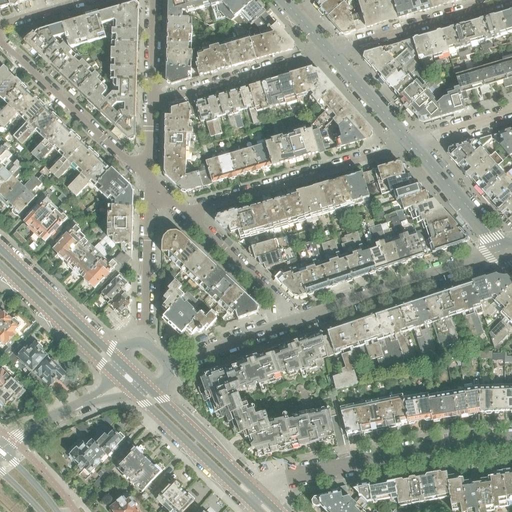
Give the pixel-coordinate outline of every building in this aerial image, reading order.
[(11,7),(9,0),(0,0),(0,5),(1,9),(10,6),(11,7)] [(188,13),(189,12),(184,0),(169,0),(169,18),(180,19),(181,13),(182,12),(188,12),(188,13)] [(200,9),(197,0),(184,0),(189,12),(195,10),(195,11),(200,9)] [(211,6),(209,0),(197,0),(200,9),(204,8),(211,6)] [(238,15),(255,1),(253,0),(209,0),(211,6),(212,6),(216,22),(227,19),(232,21),(238,15)] [(319,10),(330,0),(313,0),(315,2),(314,4),(319,10)] [(330,0),(319,10),(327,19),(345,3),(348,0),(330,0)] [(391,21),(399,19),(393,0),(366,0),(359,2),(360,7),(366,28),(374,26),(391,21)] [(431,10),(427,0),(393,0),(399,19),(406,17),(406,16),(423,12),(431,10)] [(455,3),(462,0),(427,0),(431,10),(438,8),(438,7),(455,2),(455,3)] [(254,23),(265,13),(255,1),(238,15),(244,22),(246,19),(251,25),(254,23)] [(366,28),(360,7),(354,9),(355,15),(352,16),(347,10),(349,8),(345,3),(327,19),(341,34),(344,35),(366,28)] [(125,30),(138,31),(139,7),(135,4),(126,6),(125,30)] [(125,30),(126,6),(122,7),(99,14),(102,25),(114,21),(114,30),(125,30)] [(511,11),(502,14),(507,31),(511,29),(511,11)] [(280,29),(265,13),(254,23),(264,34),(272,32),(280,29)] [(104,30),(102,25),(99,14),(90,17),(87,18),(94,42),(107,38),(104,30)] [(507,31),(502,14),(483,19),(486,30),(492,28),(495,35),(500,34),(500,33),(507,31)] [(94,42),(87,18),(83,19),(74,21),(82,45),(94,42)] [(168,31),(192,32),(192,27),(193,19),(180,19),(169,18),(168,31)] [(486,30),(483,19),(473,22),(478,40),(484,38),(495,35),(492,28),(486,30)] [(82,45),(74,21),(67,24),(63,25),(62,25),(66,35),(66,39),(69,46),(71,48),(82,45)] [(470,42),(478,40),(473,22),(454,28),(457,38),(464,36),(466,44),(470,42)] [(54,39),(66,35),(62,25),(44,30),(38,32),(35,35),(51,50),(57,44),(58,43),(54,39)] [(457,38),(454,28),(443,31),(448,48),(454,46),(455,47),(466,44),(464,36),(457,38)] [(280,29),(272,32),(275,35),(280,54),(293,50),(294,45),(282,31),(280,29)] [(138,31),(125,30),(114,30),(113,30),(113,36),(112,43),(138,43),(138,31)] [(168,31),(168,43),(192,44),(192,36),(192,32),(168,31)] [(449,52),(448,48),(443,31),(413,40),(417,53),(417,54),(418,57),(424,56),(425,59),(449,52)] [(268,57),(280,54),(275,35),(272,32),(264,34),(261,35),(268,57)] [(51,50),(35,35),(34,33),(31,36),(27,36),(24,39),(25,42),(42,59),(51,50)] [(257,60),(268,57),(261,35),(251,38),(257,60)] [(257,60),(251,38),(250,37),(238,41),(244,64),(257,60)] [(378,73),(380,75),(407,49),(412,54),(417,53),(413,40),(364,54),(363,58),(376,73),(378,73)] [(232,68),(244,64),(238,41),(225,44),(232,68)] [(138,56),(138,43),(112,43),(112,55),(138,56)] [(192,52),(192,44),(168,43),(168,56),(193,56),(193,52),(192,52)] [(51,67),(69,49),(64,44),(61,47),(57,44),(51,50),(42,59),(48,64),(51,67)] [(222,71),(232,68),(225,44),(215,47),(222,71)] [(222,71),(215,47),(210,48),(210,49),(203,51),(203,52),(210,74),(222,71)] [(51,67),(60,76),(77,57),(69,49),(51,67)] [(385,83),(412,58),(417,54),(417,53),(412,54),(407,49),(380,75),(381,76),(381,79),(385,83)] [(200,77),(210,74),(203,52),(198,54),(198,56),(199,60),(197,60),(198,64),(196,65),(200,77)] [(137,69),(138,56),(112,55),(111,69),(137,69)] [(70,85),(88,65),(78,56),(77,57),(60,76),(70,85)] [(167,69),(192,70),(192,61),(193,62),(193,56),(168,56),(167,69)] [(391,88),(392,89),(416,68),(419,66),(412,58),(385,83),(389,88),(391,88)] [(511,78),(511,58),(502,61),(509,87),(511,86),(511,79),(511,78)] [(505,88),(509,87),(502,61),(491,65),(496,83),(503,81),(505,88)] [(70,85),(78,93),(96,73),(88,65),(70,85)] [(489,86),(496,83),(491,65),(479,68),(487,94),(491,92),(489,86)] [(0,89),(12,77),(9,74),(9,71),(4,67),(0,71),(0,89)] [(466,92),(473,90),(467,72),(461,73),(459,67),(453,68),(458,85),(463,101),(468,99),(466,92)] [(394,94),(398,98),(417,81),(425,74),(423,72),(421,73),(416,68),(392,89),(394,92),(394,94)] [(487,94),(479,68),(467,72),(473,90),(480,88),(482,95),(487,94)] [(137,81),(137,69),(111,69),(111,73),(111,81),(114,81),(137,81)] [(192,79),(192,70),(167,69),(167,82),(171,85),(192,79)] [(317,103),(333,89),(324,79),(319,72),(317,71),(314,70),(311,70),(309,70),(306,71),(312,91),(310,92),(310,93),(311,92),(310,94),(309,107),(313,108),(315,105),(317,103)] [(302,95),(310,93),(310,92),(312,91),(306,71),(290,76),(297,101),(303,99),(302,95)] [(78,93),(87,102),(103,85),(106,82),(96,73),(78,93)] [(408,109),(427,91),(429,90),(434,85),(438,88),(443,84),(437,76),(431,81),(430,77),(428,74),(425,74),(417,81),(398,98),(408,109)] [(297,101),(290,76),(279,79),(285,100),(286,104),(287,104),(288,106),(297,103),(297,101)] [(0,97),(0,98),(4,102),(22,84),(17,79),(15,80),(12,77),(0,89),(0,97)] [(285,100),(279,79),(266,83),(270,96),(264,97),(268,110),(286,104),(285,100)] [(113,93),(115,99),(136,100),(137,85),(137,81),(114,81),(114,86),(116,88),(117,88),(117,89),(124,89),(124,94),(113,93)] [(257,113),(268,110),(264,97),(270,96),(266,83),(250,88),(257,113)] [(0,124),(29,93),(26,90),(26,88),(22,84),(4,102),(9,106),(0,115),(0,124)] [(463,101),(458,85),(454,87),(453,84),(445,86),(448,97),(453,114),(466,110),(463,101)] [(115,99),(113,93),(106,100),(102,97),(107,92),(106,92),(107,91),(107,88),(103,85),(87,102),(101,114),(115,99)] [(260,123),(257,113),(250,88),(238,91),(244,110),(249,109),(254,124),(256,130),(261,128),(260,123)] [(325,112),(341,97),(333,89),(317,103),(325,112)] [(244,110),(238,91),(228,94),(238,129),(244,127),(240,114),(239,112),(244,110)] [(416,116),(434,101),(435,100),(427,91),(408,109),(414,115),(415,114),(416,116)] [(22,119),(39,100),(35,96),(33,97),(29,93),(0,124),(4,128),(17,114),(22,119)] [(240,134),(238,129),(228,94),(217,97),(222,117),(228,115),(234,136),(240,134)] [(217,97),(206,100),(216,136),(218,141),(222,140),(220,134),(222,134),(218,118),(222,117),(217,97)] [(326,128),(333,121),(349,107),(341,97),(325,112),(318,118),(326,128)] [(423,123),(453,114),(448,97),(444,98),(437,104),(434,101),(416,116),(418,118),(419,119),(422,123),(423,123)] [(123,119),(120,112),(118,114),(112,109),(118,104),(115,99),(101,114),(115,128),(123,119)] [(136,119),(136,100),(115,99),(118,104),(125,104),(125,112),(120,112),(123,119),(136,119)] [(14,137),(18,142),(19,140),(48,111),(44,107),(44,105),(39,100),(22,119),(27,123),(14,137)] [(206,100),(195,104),(198,115),(201,123),(206,121),(210,137),(216,136),(206,100)] [(195,104),(189,105),(191,114),(192,116),(198,115),(195,104)] [(190,114),(191,114),(189,105),(172,110),(172,117),(166,117),(166,121),(190,122),(190,114)] [(339,127),(355,113),(349,107),(333,121),(339,127)] [(40,136),(58,118),(53,114),(51,114),(48,111),(19,140),(18,142),(22,146),(36,132),(40,136)] [(371,131),(355,113),(339,127),(341,137),(336,139),(338,148),(369,139),(371,138),(372,136),(372,134),(372,132),(371,131)] [(32,154),(36,158),(65,128),(62,125),(62,122),(58,118),(40,136),(45,140),(32,154)] [(135,138),(136,119),(123,119),(115,128),(129,140),(131,141),(134,140),(135,138)] [(166,121),(166,134),(191,134),(193,134),(199,134),(204,133),(201,125),(198,126),(198,130),(194,130),(194,122),(190,122),(166,121)] [(299,129),(308,157),(319,154),(313,131),(311,126),(299,129)] [(54,149),(58,153),(75,134),(72,131),(69,131),(65,128),(36,158),(40,163),(54,149)] [(308,157),(299,129),(288,133),(296,160),(308,157)] [(319,129),(313,131),(319,154),(325,152),(319,129)] [(511,131),(511,130),(504,133),(500,134),(493,136),(494,139),(495,140),(500,146),(509,157),(510,156),(511,158),(511,131)] [(284,164),(296,160),(288,133),(276,136),(284,164)] [(54,176),(84,145),(81,142),(81,139),(75,134),(58,153),(63,157),(50,172),(54,176)] [(191,142),(191,134),(166,134),(165,147),(188,147),(188,148),(196,149),(196,148),(194,142),(191,142)] [(284,164),(276,136),(265,140),(273,166),(273,167),(284,164)] [(258,147),(254,148),(261,170),(273,166),(265,140),(257,142),(258,147)] [(0,158),(7,151),(9,149),(12,146),(7,142),(5,145),(5,144),(0,149),(0,152),(0,158)] [(465,144),(474,155),(481,149),(474,142),(465,144)] [(460,168),(474,155),(465,144),(461,145),(453,147),(453,148),(449,149),(448,153),(449,155),(454,161),(460,168)] [(72,166),(77,171),(94,152),(90,148),(87,148),(84,145),(54,176),(49,181),(54,187),(57,184),(55,183),(59,180),(72,166)] [(165,160),(186,160),(187,152),(188,152),(188,153),(197,153),(196,149),(188,148),(188,147),(165,147),(165,160)] [(261,170),(254,148),(246,150),(245,148),(241,149),(249,173),(252,172),(253,173),(261,171),(261,170)] [(237,176),(249,173),(241,149),(242,151),(230,155),(237,176)] [(474,155),(460,168),(468,176),(489,157),(481,149),(474,155)] [(0,174),(12,162),(11,162),(8,165),(4,162),(7,159),(8,160),(12,156),(7,151),(0,158),(0,174)] [(68,189),(72,193),(101,162),(99,159),(99,156),(94,152),(77,171),(81,175),(68,189)] [(212,183),(225,180),(225,179),(218,158),(216,152),(204,156),(209,170),(212,183)] [(489,157),(468,176),(476,185),(506,158),(500,152),(491,160),(489,157)] [(237,176),(230,155),(218,158),(225,179),(229,178),(229,180),(237,178),(237,176)] [(484,194),(505,175),(497,167),(506,159),(506,158),(476,185),(484,194)] [(186,170),(186,160),(165,160),(165,174),(186,170)] [(0,189),(23,166),(18,161),(14,165),(12,162),(0,174),(0,189)] [(95,187),(112,169),(108,165),(105,165),(101,162),(72,193),(77,197),(87,186),(92,190),(95,187)] [(378,183),(406,174),(405,170),(403,170),(401,165),(397,164),(375,170),(378,183)] [(0,201),(2,203),(23,180),(19,176),(22,173),(24,174),(27,170),(23,166),(0,189),(0,201)] [(104,196),(121,178),(112,169),(95,187),(100,192),(104,196)] [(484,194),(492,203),(511,185),(511,170),(511,169),(505,175),(484,194)] [(165,175),(176,186),(185,176),(192,175),(192,170),(186,170),(165,174),(165,175)] [(212,183),(209,170),(197,173),(192,175),(185,176),(176,186),(184,193),(213,185),(212,183)] [(363,174),(346,179),(353,204),(354,206),(363,203),(362,200),(370,197),(367,186),(363,174)] [(393,191),(415,185),(414,180),(411,181),(409,174),(406,174),(378,183),(382,195),(391,192),(393,191)] [(38,180),(11,208),(14,210),(12,211),(13,214),(16,216),(18,217),(19,215),(19,216),(26,209),(36,198),(35,198),(37,196),(33,192),(37,188),(39,189),(43,185),(42,184),(47,179),(42,175),(38,180)] [(10,207),(11,208),(38,180),(33,176),(29,180),(31,181),(28,184),(23,180),(2,203),(8,209),(10,207)] [(113,202),(113,206),(131,187),(121,178),(104,196),(108,200),(109,199),(113,202)] [(338,181),(333,183),(341,209),(347,207),(347,206),(353,204),(346,179),(338,181)] [(333,183),(322,186),(329,211),(334,209),(335,211),(341,209),(333,183)] [(397,202),(401,201),(422,194),(419,184),(415,185),(393,191),(397,202)] [(511,185),(492,203),(500,212),(511,200),(511,185)] [(322,186),(310,190),(317,216),(324,214),(323,212),(329,211),(322,186)] [(113,206),(133,207),(134,193),(131,187),(113,206)] [(70,194),(65,189),(62,193),(67,197),(70,194)] [(310,190),(297,193),(298,195),(305,218),(311,216),(311,218),(317,216),(310,190)] [(422,194),(401,201),(404,210),(408,209),(433,201),(426,192),(422,194)] [(72,203),(77,198),(72,194),(68,198),(72,203)] [(288,198),(286,198),(293,223),(298,221),(298,220),(305,218),(298,195),(297,195),(295,194),(292,195),(291,197),(288,198)] [(275,202),(274,202),(281,225),(288,223),(289,224),(293,223),(286,198),(284,199),(281,200),(279,199),(276,200),(275,202)] [(34,234),(58,209),(52,203),(48,199),(40,207),(37,204),(34,207),(31,211),(27,215),(30,218),(25,223),(29,227),(29,230),(34,234)] [(511,200),(500,212),(508,221),(511,217),(511,200)] [(264,205),(262,205),(269,230),(274,228),(274,227),(281,225),(274,202),(273,202),(271,201),(268,202),(267,204),(264,205)] [(433,201),(408,209),(409,213),(410,213),(413,220),(416,219),(442,210),(433,201)] [(86,208),(81,204),(78,208),(82,212),(86,208)] [(251,209),(249,209),(256,233),(264,230),(265,231),(269,230),(262,205),(260,206),(257,207),(255,206),(252,207),(251,209)] [(133,220),(133,207),(113,206),(109,206),(108,219),(133,220)] [(88,217),(93,212),(88,208),(83,213),(88,217)] [(240,212),(238,213),(245,237),(250,235),(256,233),(249,209),(247,208),(244,209),(243,211),(240,212)] [(384,215),(382,208),(373,211),(376,218),(384,215)] [(58,209),(34,234),(39,239),(41,238),(45,243),(51,237),(53,240),(60,233),(61,232),(62,228),(61,227),(68,219),(68,218),(64,214),(58,209)] [(442,210),(416,219),(418,223),(419,223),(421,222),(423,228),(423,229),(426,228),(430,240),(453,232),(452,231),(459,229),(443,211),(442,210)] [(216,217),(216,220),(217,224),(224,230),(228,234),(231,233),(238,231),(241,238),(245,237),(238,213),(236,213),(236,211),(232,212),(223,215),(221,216),(216,217)] [(402,211),(396,213),(412,260),(424,256),(418,239),(416,232),(415,231),(413,225),(412,226),(411,225),(408,216),(404,217),(402,211)] [(396,213),(385,217),(387,223),(400,264),(412,260),(396,213)] [(108,219),(108,232),(133,232),(133,225),(133,220),(108,219)] [(376,219),(372,221),(374,227),(388,268),(400,264),(387,223),(381,225),(378,226),(376,219)] [(64,261),(84,239),(86,237),(80,232),(81,231),(77,226),(78,225),(76,223),(74,221),(66,229),(67,230),(62,235),(63,236),(56,242),(59,245),(54,251),(58,254),(58,257),(62,261),(64,261)] [(372,239),(366,241),(368,247),(377,272),(388,268),(374,227),(368,229),(372,239)] [(342,244),(342,245),(345,255),(353,280),(376,272),(377,272),(368,247),(363,249),(358,232),(354,233),(352,228),(348,229),(346,230),(348,235),(344,237),(347,243),(342,244)] [(421,231),(416,232),(418,239),(424,256),(467,242),(468,239),(459,229),(452,231),(453,232),(430,240),(425,241),(421,231)] [(81,277),(84,280),(106,257),(117,246),(116,245),(114,243),(109,238),(108,237),(106,236),(103,232),(98,238),(101,241),(94,248),(73,271),(78,276),(81,277)] [(132,245),(133,232),(108,232),(108,237),(109,238),(114,243),(116,245),(122,245),(132,245)] [(172,262),(190,243),(182,235),(177,232),(176,232),(171,233),(168,234),(165,238),(164,238),(163,243),(162,253),(169,253),(169,259),(172,262)] [(330,235),(326,237),(342,284),(353,280),(345,255),(340,256),(335,240),(331,241),(330,236),(330,235)] [(249,249),(249,250),(249,251),(250,253),(250,255),(252,257),(254,256),(256,260),(259,259),(289,248),(286,237),(285,238),(280,239),(273,241),(261,245),(249,248),(249,249)] [(325,243),(321,244),(326,261),(322,263),(330,288),(338,285),(342,284),(326,237),(324,237),(323,238),(325,243)] [(234,244),(228,238),(224,242),(230,248),(234,244)] [(68,266),(73,271),(94,248),(84,239),(64,261),(68,264),(68,266)] [(314,240),(302,244),(318,292),(330,288),(322,263),(314,240)] [(172,262),(181,271),(199,252),(190,243),(172,262)] [(302,263),(298,265),(298,266),(307,295),(318,292),(302,244),(299,245),(301,251),(298,252),(302,263)] [(132,259),(132,245),(122,245),(122,250),(126,254),(132,259)] [(289,248),(259,259),(260,265),(262,266),(264,266),(265,269),(270,268),(272,267),(286,263),(287,266),(290,265),(296,263),(295,260),(295,259),(294,255),(292,247),(289,248)] [(106,257),(84,280),(85,282),(88,286),(91,286),(95,289),(100,284),(103,286),(109,280),(111,281),(124,268),(124,267),(127,264),(132,259),(126,254),(125,255),(121,252),(115,259),(114,259),(112,262),(106,257)] [(190,279),(208,260),(199,252),(181,271),(190,279)] [(190,279),(200,288),(218,269),(208,260),(190,279)] [(272,267),(270,268),(274,275),(273,277),(294,297),(299,298),(307,295),(298,266),(298,265),(297,265),(296,263),(290,265),(287,266),(286,263),(272,267)] [(209,296),(227,277),(218,269),(200,288),(209,296)] [(173,278),(178,274),(173,270),(169,274),(173,278)] [(112,302),(129,285),(120,275),(117,278),(112,283),(113,283),(103,294),(112,302)] [(495,302),(511,285),(511,284),(511,282),(506,277),(505,276),(498,275),(496,276),(488,278),(488,277),(485,278),(487,286),(486,287),(486,290),(476,294),(483,313),(490,306),(488,300),(492,299),(495,302)] [(209,296),(218,305),(236,286),(227,277),(209,296)] [(472,282),(476,294),(486,290),(486,287),(487,286),(485,278),(472,282)] [(163,307),(168,312),(183,296),(178,292),(183,287),(176,281),(175,281),(176,282),(169,289),(171,291),(164,299),(167,302),(163,307)] [(478,315),(483,313),(476,294),(472,282),(460,286),(468,312),(470,315),(478,336),(484,334),(478,315)] [(129,285),(112,302),(109,305),(124,319),(126,318),(127,319),(130,316),(129,314),(130,313),(131,300),(125,295),(131,289),(131,287),(129,285)] [(501,314),(511,302),(511,285),(495,302),(490,306),(483,313),(485,320),(488,327),(491,324),(488,319),(497,310),(501,314)] [(218,305),(227,314),(245,295),(236,286),(218,305)] [(480,344),(478,336),(470,315),(468,312),(460,286),(448,290),(457,316),(462,314),(471,339),(470,339),(473,346),(480,344)] [(465,341),(457,316),(448,290),(436,294),(453,345),(456,353),(460,351),(457,343),(465,341)] [(173,326),(197,300),(188,292),(183,296),(168,312),(163,317),(173,326)] [(453,345),(436,294),(424,298),(433,324),(435,330),(440,329),(446,347),(453,345)] [(245,295),(227,314),(231,317),(236,312),(238,320),(257,313),(258,313),(259,307),(245,295)] [(422,331),(429,353),(436,350),(427,325),(433,324),(424,298),(412,302),(420,327),(424,326),(426,329),(422,331)] [(187,329),(198,316),(193,312),(195,310),(194,310),(200,303),(197,300),(173,326),(182,335),(187,329)] [(430,356),(429,353),(422,331),(420,327),(412,302),(400,306),(408,332),(414,330),(422,355),(421,355),(423,358),(426,367),(424,367),(425,371),(430,370),(437,369),(436,364),(433,365),(430,356)] [(489,333),(492,341),(511,320),(511,302),(501,314),(505,318),(489,333)] [(396,336),(397,339),(404,361),(411,358),(403,334),(408,332),(400,306),(388,311),(396,336)] [(397,339),(396,336),(388,311),(363,319),(371,341),(372,345),(377,359),(380,369),(386,367),(386,366),(397,362),(398,363),(404,361),(397,339)] [(0,333),(12,321),(5,314),(2,312),(0,313),(0,333)] [(198,316),(187,329),(193,335),(197,330),(201,333),(208,325),(210,327),(217,320),(217,319),(215,317),(211,314),(211,313),(206,318),(201,313),(198,316)] [(2,355),(7,360),(14,352),(15,351),(10,347),(14,343),(11,340),(15,337),(17,334),(14,331),(18,328),(20,325),(20,324),(15,319),(13,319),(0,333),(0,340),(3,344),(6,346),(6,345),(9,348),(2,355)] [(365,363),(377,359),(372,345),(371,341),(363,319),(351,323),(359,348),(365,363)] [(511,320),(492,341),(495,349),(494,349),(500,351),(503,348),(499,344),(511,330),(511,320)] [(341,326),(339,327),(347,350),(350,348),(351,352),(348,353),(353,366),(359,364),(354,350),(359,348),(351,323),(341,326)] [(339,327),(327,331),(335,356),(341,354),(346,368),(346,369),(353,366),(348,353),(345,354),(343,351),(347,350),(339,327)] [(335,356),(327,331),(322,333),(322,334),(328,358),(335,355),(335,356)] [(328,358),(322,334),(307,339),(307,338),(289,344),(288,347),(288,348),(280,351),(279,348),(265,353),(266,356),(258,359),(258,358),(255,357),(238,363),(238,364),(233,365),(232,368),(228,370),(228,368),(226,367),(224,368),(223,370),(223,371),(219,372),(219,370),(211,373),(212,375),(201,379),(204,386),(199,387),(205,402),(212,399),(217,413),(220,412),(223,418),(227,417),(229,424),(232,423),(234,430),(238,428),(240,435),(244,434),(246,440),(249,439),(251,446),(258,453),(264,451),(265,455),(280,452),(279,450),(292,447),(293,449),(305,446),(320,442),(319,441),(335,437),(336,437),(331,417),(330,411),(322,413),(321,410),(314,411),(314,410),(307,412),(299,414),(299,415),(292,417),(293,420),(289,421),(288,419),(276,421),(276,420),(269,422),(266,413),(257,416),(254,410),(249,413),(247,409),(250,408),(246,400),(242,402),(239,396),(238,393),(242,391),(242,392),(248,390),(249,391),(256,388),(256,387),(259,386),(260,387),(276,381),(275,378),(279,377),(278,375),(287,372),(290,378),(297,375),(296,373),(303,371),(310,368),(310,367),(316,364),(315,362),(322,360),(322,361),(328,358)] [(37,366),(46,356),(41,351),(43,350),(36,344),(29,351),(27,348),(19,357),(14,352),(7,360),(13,366),(19,360),(32,372),(38,367),(37,366)] [(38,367),(32,372),(26,379),(37,390),(51,403),(53,401),(48,397),(53,391),(48,386),(53,382),(54,383),(57,379),(59,381),(60,380),(62,381),(63,381),(65,380),(65,379),(65,377),(65,376),(66,374),(59,368),(59,366),(55,362),(53,362),(46,356),(37,366),(38,367)] [(342,374),(333,377),(334,383),(336,390),(350,387),(361,384),(362,383),(366,382),(363,371),(355,373),(353,366),(346,369),(346,368),(341,370),(343,374),(342,374)] [(0,393),(13,379),(3,369),(0,372),(0,371),(0,393)] [(13,379),(0,393),(0,403),(5,408),(9,403),(15,397),(19,400),(26,392),(24,390),(22,389),(28,383),(19,373),(13,379)] [(492,412),(504,412),(504,373),(501,373),(502,385),(492,385),(492,412)] [(492,412),(492,385),(480,386),(480,413),(484,413),(487,415),(490,415),(492,412)] [(480,413),(480,386),(477,386),(464,388),(464,389),(469,417),(474,416),(476,413),(480,413)] [(463,418),(469,417),(464,389),(452,391),(457,417),(461,416),(463,418)] [(416,422),(420,421),(416,395),(415,390),(413,390),(414,396),(403,397),(408,420),(408,425),(414,424),(416,422)] [(457,417),(452,391),(440,393),(445,419),(457,417)] [(432,421),(429,395),(428,393),(416,395),(420,421),(424,420),(426,422),(432,421)] [(432,421),(445,419),(440,393),(429,395),(432,421)] [(400,422),(408,420),(403,397),(403,395),(390,397),(396,426),(401,425),(400,422)] [(396,426),(390,397),(378,400),(384,428),(389,427),(389,429),(397,427),(396,426)] [(359,430),(354,405),(344,407),(342,400),(339,401),(340,407),(341,413),(347,435),(347,436),(352,435),(351,432),(359,430)] [(365,402),(371,428),(371,431),(376,430),(376,429),(384,428),(378,400),(365,402)] [(364,429),(371,428),(365,402),(354,405),(359,433),(364,432),(364,429)] [(109,457),(114,462),(122,454),(124,453),(119,448),(117,446),(124,440),(123,439),(125,438),(120,433),(118,436),(115,432),(114,432),(113,433),(111,433),(109,435),(109,437),(108,438),(102,432),(93,442),(99,448),(109,457)] [(78,465),(79,464),(85,457),(88,460),(99,448),(93,442),(92,441),(87,447),(84,444),(83,444),(82,444),(78,449),(77,448),(75,450),(74,450),(72,452),(72,454),(70,456),(75,460),(74,461),(74,462),(78,465)] [(85,457),(79,464),(82,467),(84,467),(85,468),(84,469),(85,470),(84,470),(84,473),(87,475),(89,475),(90,474),(90,475),(107,457),(108,457),(109,457),(99,448),(88,460),(85,457)] [(145,502),(149,497),(159,488),(152,482),(162,472),(157,467),(154,468),(151,464),(146,460),(142,457),(143,454),(138,449),(127,459),(122,454),(114,462),(108,469),(111,471),(115,467),(118,470),(124,475),(123,475),(137,487),(143,493),(145,490),(146,491),(140,498),(145,502)] [(111,471),(108,469),(94,484),(98,489),(104,483),(105,483),(113,474),(111,471)] [(507,507),(511,506),(511,473),(511,474),(511,470),(502,471),(502,476),(507,507)] [(450,497),(447,477),(447,473),(442,474),(440,472),(432,474),(437,500),(450,497)] [(425,502),(437,500),(432,474),(426,475),(425,477),(420,478),(425,502)] [(467,511),(463,482),(462,478),(457,479),(456,476),(447,477),(450,497),(452,511),(461,510),(461,511),(467,511)] [(494,509),(507,507),(502,476),(494,477),(489,477),(489,482),(494,509)] [(425,502),(420,478),(417,479),(415,477),(409,478),(408,481),(413,505),(425,502)] [(413,505),(408,481),(404,481),(402,480),(394,481),(398,499),(399,505),(400,507),(413,505)] [(398,499),(394,481),(387,483),(386,485),(370,488),(372,502),(373,504),(378,503),(377,501),(391,499),(392,500),(398,499)] [(480,511),(477,484),(471,485),(471,481),(463,482),(467,511),(480,511)] [(488,511),(494,511),(494,509),(489,482),(477,484),(480,511),(488,511)] [(167,510),(183,492),(180,489),(174,483),(164,493),(159,488),(149,497),(156,502),(157,501),(167,510)] [(367,503),(372,502),(370,488),(369,485),(367,483),(361,484),(360,487),(354,489),(359,494),(359,496),(367,503)] [(345,511),(354,502),(348,497),(347,491),(346,487),(339,488),(340,493),(314,498),(312,502),(313,506),(316,508),(321,507),(326,511),(345,511)] [(183,492),(167,510),(169,511),(183,511),(194,502),(187,495),(187,496),(183,492)] [(363,511),(364,511),(363,510),(369,504),(367,503),(359,496),(354,502),(345,511),(363,511)] [(140,511),(136,506),(138,505),(132,497),(130,499),(130,498),(127,500),(124,497),(110,508),(113,511),(140,511)]
